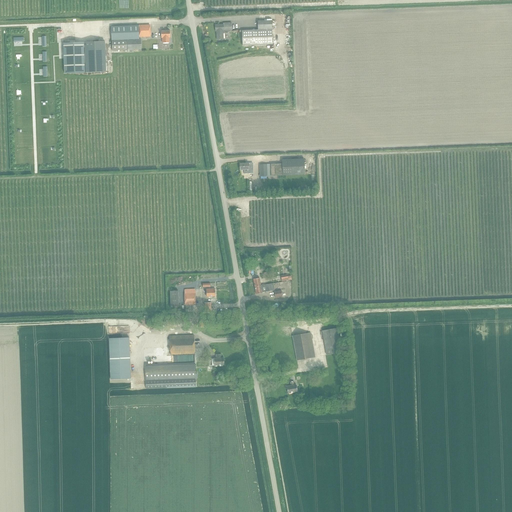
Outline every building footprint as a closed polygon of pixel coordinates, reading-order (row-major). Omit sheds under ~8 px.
[(272,45),(271,21),(257,21),(257,30),(241,31),(242,46),(272,45)] [(223,24),(215,25),(215,31),(216,31),(216,40),(223,39),(223,34),(223,33),(227,33),(228,32),(228,30),(232,30),(231,23),(226,23),(223,23),(223,24)] [(150,26),(139,27),(140,37),(150,37),(150,26)] [(139,27),(111,28),(112,50),(140,49),(140,37),(139,27)] [(170,30),(161,30),(161,38),(162,38),(162,43),(169,43),(169,38),(170,38),(170,30)] [(64,73),(82,73),(85,73),(84,42),(81,42),(63,43),(64,73)] [(86,74),(106,73),(105,43),(84,44),(86,74)] [(282,164),(259,165),(260,176),(304,175),(304,160),(282,160),(282,164)] [(251,163),(239,164),(239,170),(243,170),(243,174),(252,174),(252,163),(251,163)] [(261,285),(254,286),(256,294),(262,293),(262,292),(274,290),(273,284),(268,284),(264,285),(261,285)] [(185,304),(195,304),(195,289),(184,290),(185,304)] [(169,305),(178,305),(178,291),(169,291),(169,305)] [(323,336),(327,355),(341,353),(337,328),(322,331),(323,332),(323,336)] [(310,333),(292,336),(297,360),(314,357),(310,333)] [(193,336),(169,336),(170,355),(194,354),(193,336)] [(109,339),(110,379),(130,379),(129,339),(109,339)] [(224,358),(221,358),(221,354),(216,354),(216,358),(213,358),(213,365),(224,365),(224,358)] [(194,363),(145,364),(145,388),(195,387),(194,363)] [(290,385),(286,386),(287,393),(297,391),(296,384),(293,385),(293,381),(290,381),(290,385)]
